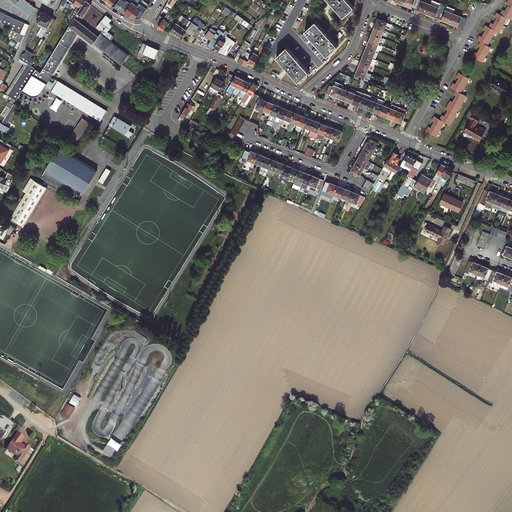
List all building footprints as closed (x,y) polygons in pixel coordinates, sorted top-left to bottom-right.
[(0,0),(0,18),(23,28),(26,23),(0,10),(0,0),(11,0),(29,14),(35,6),(27,0),(0,0)] [(62,0),(59,7),(61,8),(63,5),(64,6),(67,0),(62,0)] [(78,12),(85,0),(76,0),(75,3),(78,5),(71,17),(73,19),(75,17),(76,15),(78,12)] [(92,4),(87,0),(85,0),(78,12),(80,14),(84,17),(92,4)] [(119,0),(114,7),(118,9),(119,7),(121,9),(121,11),(124,12),(125,11),(133,1),(131,0),(119,0)] [(125,11),(130,15),(141,0),(133,0),(133,1),(125,11)] [(141,0),(130,15),(137,18),(142,17),(150,3),(145,0),(141,0)] [(169,12),(170,10),(176,0),(169,0),(164,9),(169,12)] [(355,6),(349,0),(329,0),(344,16),(355,6)] [(412,7),(415,8),(418,0),(405,0),(404,5),(412,8),(412,7)] [(418,10),(426,14),(431,4),(421,0),(418,0),(415,8),(418,9),(418,10)] [(436,16),(439,17),(444,5),(444,4),(440,2),(440,3),(438,2),(438,3),(432,0),(431,4),(426,14),(435,17),(436,16)] [(511,0),(507,0),(506,3),(508,4),(505,11),(502,9),(500,14),(497,12),(495,16),(497,17),(493,23),(491,22),(489,27),(485,25),(483,29),(485,30),(482,36),(479,35),(477,39),(480,41),(478,45),(480,47),(477,53),(474,52),(472,56),(482,62),(490,47),(487,45),(496,30),(499,32),(507,18),(510,20),(511,16),(511,0)] [(441,19),(450,23),(454,13),(455,10),(444,5),(439,17),(441,19)] [(229,14),(232,10),(227,6),(224,10),(229,14)] [(53,17),(43,11),(37,21),(40,22),(38,24),(43,27),(39,35),(43,37),(44,34),(46,31),(53,17)] [(164,18),(159,26),(164,30),(176,13),(173,11),(172,12),(170,15),(168,14),(164,18)] [(238,13),(235,18),(244,25),(247,20),(238,13)] [(459,25),(462,27),(467,18),(454,13),(450,23),(458,26),(459,25)] [(112,19),(107,15),(97,27),(103,31),(110,22),(112,19)] [(176,34),(187,18),(184,16),(183,18),(181,16),(171,31),(176,34)] [(78,32),(93,44),(94,42),(99,36),(75,17),(73,19),(44,67),(53,73),(78,32)] [(53,17),(46,31),(49,33),(56,19),(53,17)] [(23,28),(0,18),(0,24),(9,28),(22,33),(23,28)] [(186,31),(192,22),(187,18),(176,34),(182,38),(186,31)] [(386,26),(388,22),(378,18),(375,26),(385,30),(386,26)] [(339,45),(316,20),(305,30),(327,55),(339,45)] [(109,39),(112,35),(108,31),(113,25),(110,22),(103,31),(102,33),(109,39)] [(186,31),(192,35),(199,26),(194,23),(193,22),(192,22),(186,31)] [(23,28),(22,33),(25,34),(27,30),(30,24),(26,23),(23,28)] [(192,35),(196,38),(202,30),(205,25),(201,23),(199,26),(192,35)] [(372,33),(382,37),(385,30),(375,26),(372,33)] [(18,41),(21,43),(25,34),(22,33),(9,28),(6,35),(18,41)] [(214,49),(225,33),(219,29),(208,45),(214,49)] [(196,38),(202,41),(206,36),(207,34),(202,30),(196,38)] [(229,32),(227,30),(225,33),(214,49),(219,51),(218,53),(226,57),(235,44),(225,38),(229,32)] [(109,39),(102,33),(99,36),(94,42),(105,50),(112,41),(111,40),(109,39)] [(372,33),(369,40),(379,44),(382,37),(372,33)] [(367,47),(376,51),(379,52),(381,45),(379,44),(369,40),(367,47)] [(105,50),(122,64),(129,55),(112,41),(105,50)] [(248,62),(252,53),(246,51),(250,46),(245,42),(238,52),(242,54),(239,62),(246,66),(248,62)] [(140,51),(156,58),(159,50),(143,43),(140,51)] [(248,62),(254,65),(264,48),(261,46),(257,53),(254,51),(248,62)] [(310,71),(288,46),(277,56),(299,81),(310,71)] [(364,54),(373,58),(376,51),(367,47),(364,54)] [(31,57),(23,53),(20,58),(28,63),(31,57)] [(377,59),(373,58),(364,54),(361,61),(370,65),(374,66),(377,59)] [(361,61),(358,68),(368,72),(370,65),(361,61)] [(36,69),(28,63),(8,96),(17,100),(22,90),(36,69)] [(54,83),(49,80),(53,73),(44,67),(41,72),(36,69),(22,90),(30,95),(34,96),(37,96),(41,93),(46,86),(89,113),(101,120),(107,111),(56,79),(54,83)] [(358,68),(355,76),(365,80),(368,72),(358,68)] [(450,125),(466,96),(460,92),(469,78),(459,72),(456,76),(459,77),(455,84),(453,82),(450,86),(456,90),(454,94),(456,95),(453,101),(450,100),(448,104),(446,108),(448,109),(444,116),(442,115),(439,119),(434,116),(432,120),(434,121),(430,127),(428,127),(426,131),(436,136),(444,122),(450,125)] [(232,94),(233,92),(242,77),(236,75),(227,91),(232,94)] [(217,95),(226,79),(223,77),(221,79),(216,76),(208,90),(217,95)] [(239,95),(247,80),(242,77),(233,92),(239,95)] [(506,93),(510,85),(495,77),(491,84),(506,93)] [(253,83),(247,80),(239,95),(244,98),(253,83)] [(253,83),(244,98),(242,101),(245,103),(247,100),(249,102),(254,93),(258,86),(253,83)] [(326,92),(338,97),(342,88),(343,85),(340,83),(338,86),(334,85),(334,87),(329,85),(326,92)] [(349,91),(342,88),(338,97),(345,100),(349,91)] [(349,91),(345,100),(352,103),(356,93),(349,91)] [(352,103),(359,106),(364,93),(361,91),(359,95),(356,93),(352,103)] [(364,93),(359,106),(366,109),(370,99),(372,96),(364,93)] [(207,113),(212,116),(222,98),(217,95),(207,113)] [(57,110),(63,100),(57,96),(51,107),(57,110)] [(262,115),(264,110),(268,101),(260,98),(256,107),(262,109),(259,117),(261,118),(262,115)] [(373,112),(380,114),(384,105),(386,101),(379,98),(377,102),(373,112)] [(366,109),(373,112),(377,102),(370,99),(366,109)] [(268,101),(264,110),(267,111),(271,113),(275,104),(268,101)] [(189,102),(178,119),(187,124),(194,110),(196,111),(200,104),(197,103),(195,106),(189,102)] [(0,128),(7,133),(10,128),(6,125),(18,106),(14,103),(13,105),(11,108),(5,117),(4,120),(2,123),(0,121),(0,128)] [(281,106),(275,104),(271,113),(270,116),(274,118),(272,123),(274,124),(281,106)] [(392,104),(391,107),(387,117),(394,120),(399,107),(392,104)] [(1,114),(5,117),(11,108),(7,105),(1,114)] [(384,105),(380,114),(387,117),(391,107),(384,105)] [(281,106),(274,124),(273,126),(276,127),(279,120),(283,122),(288,109),(281,106)] [(399,107),(394,120),(402,123),(407,110),(399,107)] [(295,112),(288,109),(283,122),(287,123),(285,128),(288,129),(295,112)] [(295,112),(288,129),(287,132),(289,133),(293,122),(298,124),(302,114),(295,112)] [(482,116),(475,112),(471,119),(470,122),(469,122),(464,131),(480,140),(485,131),(484,130),(484,129),(480,126),(480,127),(479,127),(476,126),(476,125),(476,124),(477,123),(478,123),(482,116)] [(303,129),(305,127),(308,117),(302,114),(298,124),(297,127),(303,129)] [(131,125),(115,115),(109,124),(130,137),(133,132),(129,129),(131,125)] [(308,117),(305,127),(307,127),(311,129),(315,120),(308,117)] [(84,132),(90,124),(85,120),(83,119),(68,140),(75,145),(84,132)] [(188,126),(194,130),(198,123),(192,119),(188,126)] [(316,137),(318,132),(322,123),(315,120),(311,129),(310,134),(316,137)] [(323,139),(325,135),(329,125),(322,123),(318,132),(316,137),(319,139),(319,137),(323,139)] [(335,128),(329,125),(325,135),(332,137),(335,128)] [(343,131),(335,128),(332,137),(334,138),(339,140),(343,131)] [(376,147),(380,141),(371,136),(364,148),(372,153),(376,155),(380,149),(376,147)] [(0,141),(0,160),(2,162),(13,145),(2,139),(0,141)] [(42,176),(76,196),(79,190),(84,192),(97,170),(93,167),(59,147),(46,169),(42,176)] [(253,167),(255,162),(259,153),(251,150),(245,148),(244,148),(241,156),(243,157),(242,159),(243,162),(245,162),(246,162),(247,159),(253,161),(250,169),(252,170),(253,167)] [(368,160),(372,153),(364,148),(360,155),(368,160)] [(389,158),(385,165),(393,170),(388,179),(391,181),(400,166),(401,165),(397,163),(401,157),(398,155),(399,154),(395,152),(390,159),(389,158)] [(255,162),(262,165),(266,156),(259,153),(255,162)] [(400,166),(410,172),(417,159),(407,153),(401,165),(400,166)] [(364,167),(368,160),(360,155),(356,162),(364,167)] [(267,172),(268,168),(272,158),(266,156),(262,165),(260,169),(267,172)] [(268,168),(276,170),(279,161),(272,158),(268,168)] [(410,184),(414,186),(418,180),(413,177),(418,169),(419,169),(423,162),(417,159),(410,172),(398,193),(399,194),(403,196),(405,193),(408,194),(411,188),(409,187),(410,184)] [(280,178),(282,173),(286,164),(279,161),(276,170),(280,172),(277,180),(279,181),(280,178)] [(360,175),(364,167),(356,162),(351,170),(360,175)] [(442,163),(433,179),(438,183),(439,181),(448,166),(442,163)] [(282,173),(289,176),(293,167),(286,164),(282,173)] [(440,184),(444,185),(453,170),(448,166),(439,181),(438,183),(436,186),(438,188),(440,184)] [(107,167),(99,180),(103,183),(111,170),(107,167)] [(289,176),(296,179),(300,170),(293,167),(289,176)] [(296,179),(303,181),(306,172),(300,170),(296,179)] [(304,191),(306,192),(313,175),(306,172),(303,181),(307,183),(304,191)] [(7,181),(12,183),(15,176),(14,176),(10,174),(9,173),(7,178),(0,175),(0,186),(4,188),(7,181)] [(414,186),(425,193),(433,179),(422,173),(418,180),(414,186)] [(456,181),(463,184),(466,185),(473,187),(476,180),(472,179),(459,174),(456,181)] [(317,187),(321,189),(324,180),(313,175),(306,192),(308,193),(310,189),(316,191),(317,187)] [(24,227),(48,188),(31,178),(23,191),(26,193),(11,219),(24,227)] [(321,194),(332,198),(338,185),(327,181),(321,194)] [(337,195),(342,197),(345,188),(338,185),(332,198),(331,202),(333,203),(337,195)] [(344,207),(346,208),(353,191),(345,188),(342,197),(347,200),(344,207)] [(493,207),(498,193),(490,190),(490,191),(487,190),(481,203),(493,208),(493,207)] [(361,205),(366,197),(361,195),(353,191),(346,208),(349,209),(352,201),(361,205)] [(463,201),(445,193),(441,203),(459,211),(463,201)] [(500,209),(505,196),(498,193),(493,207),(500,209)] [(507,212),(511,199),(505,196),(500,209),(507,212)] [(444,244),(451,228),(445,225),(443,230),(434,226),(435,225),(429,223),(425,230),(440,236),(438,241),(444,244)] [(503,254),(511,257),(511,256),(511,246),(507,245),(503,254)] [(473,262),(472,261),(467,273),(469,273),(470,271),(478,274),(481,264),(473,261),(473,262)] [(481,264),(478,274),(485,277),(484,279),(489,281),(493,270),(489,268),(490,268),(481,264)] [(497,271),(493,270),(489,281),(492,282),(492,283),(501,286),(502,283),(505,274),(497,270),(497,271)] [(511,276),(505,274),(502,283),(509,286),(508,289),(511,290),(511,276)] [(74,393),(70,401),(77,405),(81,396),(74,393)] [(70,418),(76,406),(67,402),(61,414),(70,418)] [(20,463),(31,448),(26,444),(25,446),(20,443),(24,437),(18,433),(7,449),(18,456),(15,460),(20,463)] [(119,448),(122,442),(111,437),(108,443),(119,448)]
